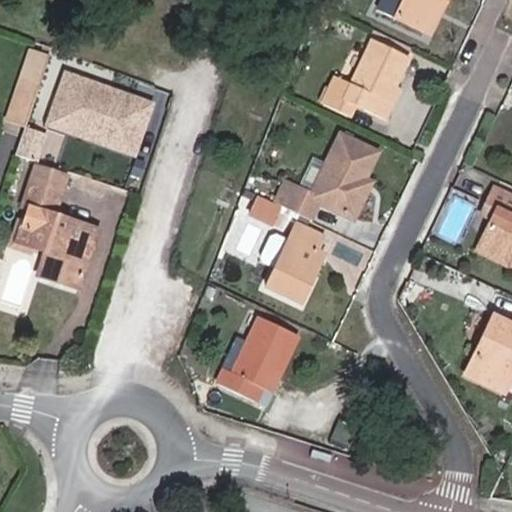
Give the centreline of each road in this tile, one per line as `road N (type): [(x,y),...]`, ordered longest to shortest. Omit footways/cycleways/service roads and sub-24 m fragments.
road 1 (residential): [(459,511),(466,493),(460,443),(378,302),(511,13)]
road 2 (residential): [(180,451),(397,511)]
road 3 (residential): [(180,451),(170,418),(141,398),(105,400),(78,425)]
